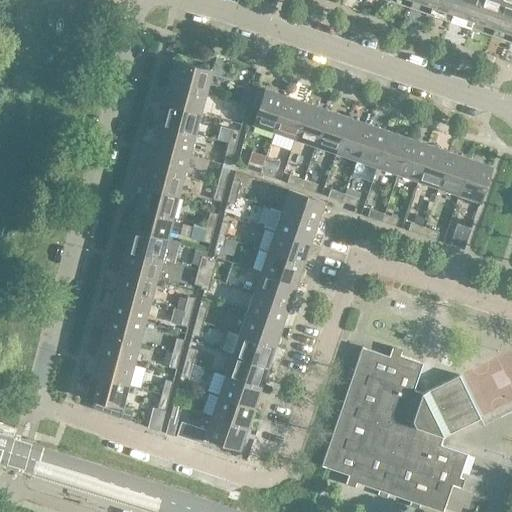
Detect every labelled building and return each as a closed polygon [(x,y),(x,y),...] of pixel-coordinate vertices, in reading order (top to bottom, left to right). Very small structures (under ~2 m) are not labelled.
[(409,0),(408,7),(428,14),(432,0),(409,0)] [(455,0),(432,0),(428,14),(449,21),(455,0)] [(455,0),(449,21),(469,28),(478,0),(455,0)] [(501,1),(499,0),(478,0),(469,28),(490,35),(501,1)] [(511,35),(511,4),(501,1),(490,35),(510,42),(511,35)] [(174,61),(169,83),(205,92),(211,71),(174,61)] [(205,92),(169,83),(163,104),(200,113),(205,92)] [(242,87),(238,101),(246,103),(250,89),(242,87)] [(252,125),(273,132),(285,96),(264,89),(252,125)] [(306,103),(285,96),(273,132),(294,139),(306,103)] [(246,103),(238,101),(234,116),(242,118),(246,103)] [(326,110),(306,103),(294,139),(314,146),(326,110)] [(200,113),(163,104),(158,124),(194,134),(200,113)] [(347,117),(326,110),(314,146),(334,153),(347,117)] [(367,124),(347,117),(334,153),(355,160),(367,124)] [(194,134),(158,124),(152,145),(189,155),(194,134)] [(388,131),(367,124),(355,160),(376,167),(388,131)] [(231,128),(227,143),(235,145),(239,131),(231,128)] [(409,138),(388,131),(376,167),(396,174),(409,138)] [(429,145),(409,138),(396,174),(417,181),(429,145)] [(235,145),(227,143),(223,157),(231,160),(235,145)] [(189,155),(152,145),(146,166),(183,176),(189,155)] [(450,152),(429,145),(417,181),(437,188),(450,152)] [(470,159),(450,152),(437,188),(458,195),(470,159)] [(491,166),(470,159),(458,195),(479,202),(491,166)] [(247,161),(245,169),(259,173),(261,166),(247,161)] [(183,176),(146,166),(141,187),(178,197),(183,176)] [(276,171),(261,166),(259,173),(273,178),(276,171)] [(220,170),(216,185),(224,187),(228,172),(220,170)] [(288,175),(286,183),(300,187),(302,180),(288,175)] [(240,181),(232,179),(228,193),(236,195),(240,181)] [(317,185),(302,180),(300,187),(314,192),(317,185)] [(224,187),(216,185),(212,199),(220,201),(224,187)] [(178,197),(141,187),(135,208),(172,218),(178,197)] [(329,189),(326,197),(341,201),(343,194),(329,189)] [(324,202),(288,190),(280,211),(316,223),(324,202)] [(236,195),(228,193),(224,208),(232,210),(236,195)] [(357,199),(343,194),(341,201),(355,206),(357,199)] [(172,218),(135,208),(130,229),(166,239),(172,218)] [(369,209),(366,216),(380,221),(383,214),(369,209)] [(316,223),(280,211),(273,232),(309,244),(316,223)] [(209,212),(205,226),(213,228),(216,214),(209,212)] [(397,219),(383,214),(380,221),(395,226),(397,219)] [(414,215),(412,221),(422,224),(424,219),(414,215)] [(229,223),(221,221),(217,235),(225,237),(229,223)] [(409,223),(407,230),(421,235),(424,228),(409,223)] [(456,224),(448,245),(463,250),(470,229),(456,224)] [(213,228),(205,226),(201,241),(209,243),(213,228)] [(438,233),(424,228),(421,235),(435,240),(438,233)] [(166,239),(130,229),(124,250),(161,260),(166,239)] [(309,244),(273,232),(266,252),(302,264),(309,244)] [(225,237),(217,235),(213,250),(221,252),(225,237)] [(161,260),(124,250),(119,271),(155,281),(161,260)] [(302,264),(266,252),(259,272),(295,285),(302,264)] [(200,257),(196,272),(204,274),(208,259),(200,257)] [(215,261),(208,259),(204,274),(212,276),(215,261)] [(155,281),(119,271),(113,292),(150,302),(155,281)] [(204,274),(196,272),(192,286),(200,288),(204,274)] [(295,285),(259,272),(252,293),(288,305),(295,285)] [(212,276),(204,274),(200,288),(208,290),(212,276)] [(150,302),(113,292),(108,313),(144,323),(150,302)] [(288,305),(252,293),(245,314),(281,326),(288,305)] [(187,296),(183,311),(190,313),(194,298),(187,296)] [(206,307),(199,305),(195,319),(202,321),(206,307)] [(190,313),(183,311),(179,325),(186,327),(190,313)] [(144,323),(108,313),(102,334),(139,344),(144,323)] [(281,326),(245,314),(238,334),(274,347),(281,326)] [(202,321),(195,319),(191,334),(199,336),(202,321)] [(139,344),(102,334),(96,355),(133,364),(139,344)] [(274,347),(238,334),(231,355),(267,367),(274,347)] [(175,338),(172,352),(179,354),(183,340),(175,338)] [(195,349),(187,347),(184,361),(191,363),(195,349)] [(331,433),(327,431),(323,441),(328,443),(320,466),(347,475),(344,484),(354,487),(356,483),(378,490),(376,495),(386,498),(387,494),(409,501),(408,506),(418,509),(419,504),(441,511),(451,485),(460,488),(464,478),(459,477),(467,454),(440,445),(443,436),(479,418),(458,375),(422,393),(413,390),(422,363),(399,355),(401,350),(391,347),(388,356),(361,347),(353,369),(348,368),(345,378),(350,379),(342,401),(338,400),(334,409),(339,411),(331,433)] [(179,354),(172,352),(168,367),(175,369),(179,354)] [(133,364),(96,355),(91,376),(128,385),(133,364)] [(267,367),(231,355),(224,375),(260,388),(267,367)] [(191,363),(184,361),(180,376),(187,378),(191,363)] [(260,388),(224,375),(217,396),(253,408),(260,388)] [(128,385),(91,376),(85,397),(94,400),(91,408),(119,418),(128,385)] [(164,380),(160,394),(168,396),(172,381),(164,380)] [(184,391),(176,389),(173,403),(180,405),(184,391)] [(168,396),(160,394),(157,409),(164,411),(168,396)] [(253,408),(217,396),(210,416),(246,428),(253,408)] [(180,405),(173,403),(169,418),(176,420),(180,405)] [(246,428),(210,416),(203,437),(239,450),(246,428)]
